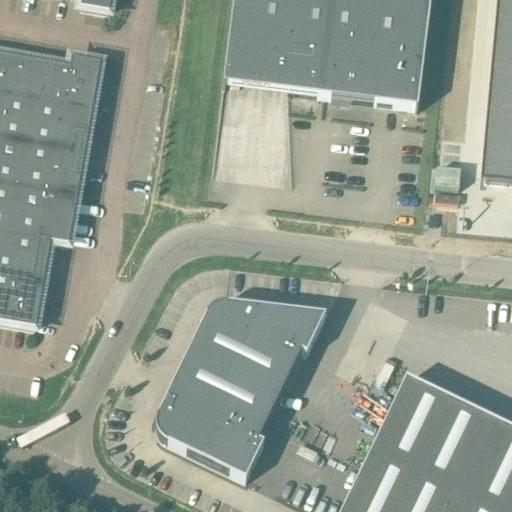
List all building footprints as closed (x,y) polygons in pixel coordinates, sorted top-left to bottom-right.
[(49,0),(81,5),(80,15),(108,20),(111,0),(49,0)] [(431,0),(233,0),(222,93),(417,117),(431,0)] [(511,0),(500,0),(487,147),(484,188),(511,190),(511,0)] [(0,329),(35,335),(43,288),(33,287),(40,247),(68,252),(80,181),(71,180),(78,140),(87,142),(99,71),(71,66),(69,75),(0,63),(0,329)] [(325,323),(228,311),(225,311),(220,312),(216,314),(212,316),(208,319),(205,323),(157,422),(156,426),(155,430),(155,434),(156,437),(157,440),(158,443),(161,446),(164,449),(167,451),(245,488),(263,451),(258,448),(301,359),(306,362),(325,323)] [(405,386),(344,511),(478,511),(371,461),(406,388),(409,390),(410,388),(405,386)] [(511,511),(511,437),(410,388),(409,390),(406,388),(371,461),(478,511),(511,511)]
